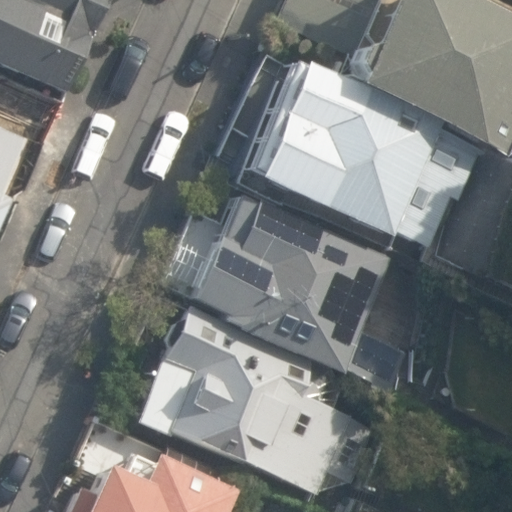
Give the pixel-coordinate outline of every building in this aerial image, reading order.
[(95,0),(0,0),(0,57),(59,83),(95,0)] [(495,143),(511,104),(511,21),(462,0),(285,0),(277,18),(357,52),(345,78),(495,143)] [(442,136),(275,63),(230,165),(398,238),(442,136)] [(376,258),(222,192),(176,302),(373,385),(392,340),(349,322),(376,258)] [(294,362),(166,310),(123,414),(296,485),(304,464),(330,475),(354,415),(284,386),(294,362)] [(131,465),(86,446),(57,511),(223,511),(224,511),(209,504),(220,478),(141,443),(131,465)]
